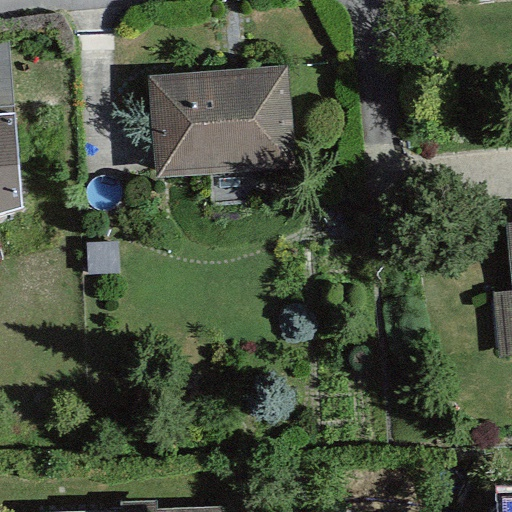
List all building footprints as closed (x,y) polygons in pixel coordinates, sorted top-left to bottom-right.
[(0,34),(0,112),(14,111),(7,34),(0,34)] [(290,71),(149,81),(155,184),(296,170),(290,71)] [(15,119),(0,120),(0,219),(23,214),(15,119)] [(511,227),(507,228),(511,283),(511,292),(494,294),(499,360),(511,358),(511,227)] [(511,511),(511,500),(503,501),(503,511),(511,511)]
